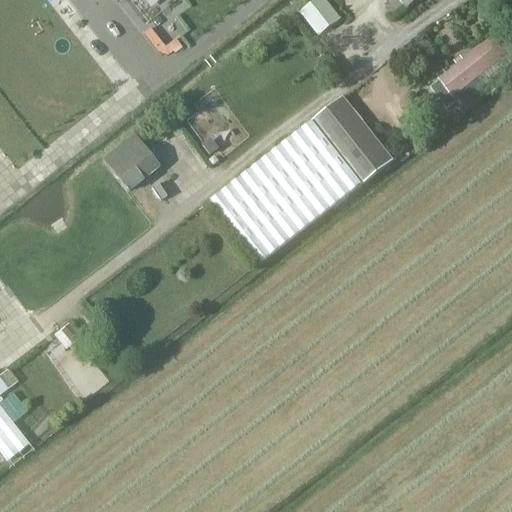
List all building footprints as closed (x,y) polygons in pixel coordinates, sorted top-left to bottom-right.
[(339,21),(322,0),(317,0),(299,14),(317,38),(339,21)] [(396,0),(404,10),(417,0),(396,0)] [(160,58),(181,47),(176,37),(161,45),(152,27),(146,30),(160,58)] [(450,99),(506,55),(493,38),(438,84),(450,99)] [(312,122),(359,187),(360,188),(392,163),(342,98),(312,121),(312,122)] [(359,187),(312,122),(210,202),(259,264),(279,249),(279,250),(359,187)] [(116,151),(101,162),(85,170),(12,226),(0,234),(0,344),(150,225),(126,194),(141,182),(157,169),(132,139),(116,151)] [(0,410),(0,453),(7,463),(28,446),(0,410)]
